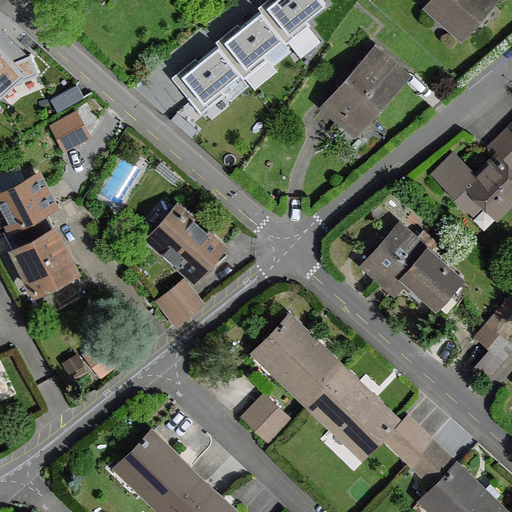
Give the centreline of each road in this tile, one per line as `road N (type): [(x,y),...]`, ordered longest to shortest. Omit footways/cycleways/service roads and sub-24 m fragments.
road 1 (residential): [(289,250),(5,0)]
road 2 (residential): [(511,445),(289,250)]
road 3 (residential): [(289,250),(511,70)]
road 4 (residential): [(312,511),(159,361)]
road 5 (residential): [(19,469),(159,361)]
road 6 (residential): [(159,361),(289,250)]
